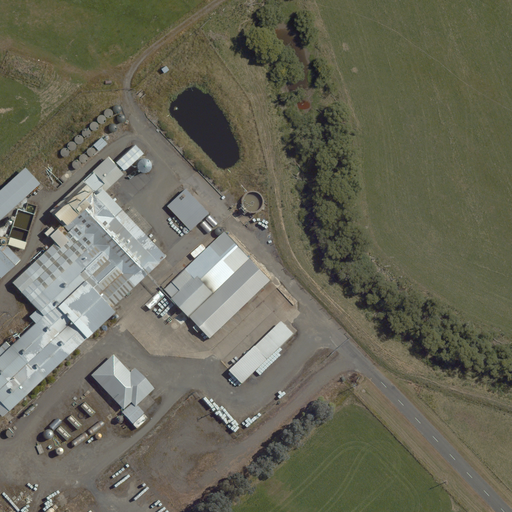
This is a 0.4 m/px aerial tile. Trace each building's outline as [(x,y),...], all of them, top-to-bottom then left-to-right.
[(159,65),(154,59),(146,66),(152,72),(159,65)] [(143,87),(136,92),(143,102),(150,97),(143,87)] [(107,145),(102,140),(93,147),(98,153),(107,145)] [(0,230),(32,201),(14,181),(0,194),(0,280),(13,269),(0,254),(0,230)] [(0,413),(2,416),(159,261),(81,182),(24,239),(38,252),(0,289),(0,295),(31,326),(0,356),(0,413)] [(167,206),(192,231),(209,214),(184,189),(167,206)] [(217,231),(151,294),(205,352),(272,289),(217,231)] [(230,373),(242,387),(296,338),(283,325),(230,373)] [(112,356),(90,377),(96,384),(93,388),(103,398),(106,395),(122,411),(120,414),(136,431),(149,420),(136,407),(153,390),(132,368),(128,373),(112,356)]
